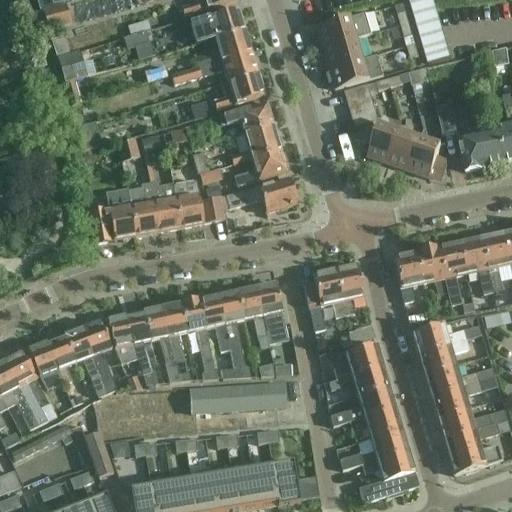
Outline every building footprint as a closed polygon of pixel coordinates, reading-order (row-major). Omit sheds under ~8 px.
[(36,0),(41,12),(54,8),(64,5),(62,0),(36,0)] [(236,4),(234,0),(194,0),(196,4),(181,9),(184,19),(206,12),(236,4)] [(407,0),(410,8),(427,66),(450,60),(432,0),(407,0)] [(70,26),(64,6),(42,13),(48,33),(70,26)] [(196,47),(214,41),(244,32),(238,11),(189,26),(196,47)] [(406,15),(397,17),(401,29),(409,27),(406,15)] [(323,52),(358,42),(372,38),(366,16),(352,20),(317,30),(323,52)] [(147,23),(127,29),(130,39),(150,33),(147,23)] [(409,27),(401,29),(404,41),(413,39),(409,27)] [(195,61),(198,70),(220,63),(251,54),(244,32),(214,41),(218,55),(195,61)] [(50,42),(55,58),(67,54),(62,38),(50,42)] [(323,52),(329,72),(364,62),(358,42),(323,52)] [(410,62),(419,60),(415,47),(407,50),(410,62)] [(507,51),(494,54),(494,69),(508,67),(507,51)] [(174,88),(201,80),(224,73),(227,84),(257,76),(251,54),(220,63),(198,70),(172,78),(174,88)] [(64,86),(86,79),(79,55),(57,61),(64,86)] [(377,58),(364,62),(329,72),(336,93),(383,80),(377,58)] [(146,85),(166,79),(162,69),(143,74),(146,85)] [(411,89),(431,84),(427,71),(408,77),(411,89)] [(264,98),(257,76),(227,84),(220,87),(223,100),(213,103),(215,112),(234,107),(264,98)] [(400,79),(388,82),(391,91),(403,87),(400,79)] [(388,82),(376,86),(379,94),(391,91),(388,82)] [(70,108),(80,105),(74,85),(64,89),(70,108)] [(368,88),(344,95),(348,107),(372,100),(368,88)] [(511,129),(500,131),(507,165),(511,164),(511,99),(505,101),(511,129)] [(372,100),(348,107),(351,118),(375,111),(372,100)] [(204,105),(189,109),(193,123),(208,118),(204,105)] [(239,123),(243,137),(272,127),(266,107),(248,112),(248,110),(217,119),(220,128),(239,123)] [(443,139),(457,136),(451,108),(437,111),(443,139)] [(483,108),(474,110),(486,170),(507,165),(500,131),(488,134),(483,108)] [(482,170),(486,170),(474,110),(465,112),(470,138),(459,140),(466,175),(483,172),(482,170)] [(375,111),(351,118),(355,130),(379,123),(375,111)] [(232,167),(251,162),(280,153),(272,127),(243,137),(248,153),(229,158),(232,167)] [(367,160),(388,168),(400,134),(379,127),(367,160)] [(193,128),(184,131),(188,142),(197,139),(193,128)] [(183,131),(169,135),(173,148),(187,143),(183,131)] [(388,168),(408,175),(420,141),(400,134),(388,168)] [(157,138),(141,143),(143,150),(159,145),(157,138)] [(441,148),(420,141),(408,175),(429,182),(441,148)] [(122,165),(138,161),(134,143),(118,146),(122,165)] [(286,175),(280,153),(251,162),(254,173),(232,178),(236,190),(257,184),(286,175)] [(197,177),(208,174),(203,155),(191,159),(197,177)] [(172,186),(174,201),(180,231),(203,228),(203,227),(213,225),(210,202),(199,204),(195,182),(172,186)] [(296,208),(289,183),(243,196),(243,194),(221,200),(210,202),(213,225),(225,223),(224,213),(262,203),(266,217),(296,208)] [(149,186),(153,205),(158,235),(180,231),(174,201),(172,186),(157,188),(157,185),(149,186)] [(127,193),(130,209),(136,239),(158,235),(153,205),(149,186),(140,187),(140,191),(127,193)] [(218,187),(204,191),(207,202),(221,198),(218,187)] [(113,240),(114,243),(136,239),(130,209),(127,193),(106,197),(108,210),(91,213),(96,246),(110,243),(110,241),(113,240)] [(511,233),(502,236),(509,268),(511,267),(511,233)] [(502,236),(480,241),(492,295),(501,293),(497,270),(509,268),(502,236)] [(480,241),(459,245),(466,277),(478,275),(483,298),(492,295),(480,241)] [(437,249),(436,249),(447,296),(450,309),(460,307),(454,280),(466,277),(459,245),(437,250),(437,249)] [(436,249),(415,253),(423,287),(435,284),(438,298),(447,296),(450,310),(450,309),(447,296),(436,249)] [(410,290),(423,287),(415,253),(415,254),(415,255),(392,260),(402,306),(413,304),(410,290)] [(357,268),(334,273),(344,317),(352,316),(349,303),(364,300),(357,268)] [(337,319),(344,317),(334,273),(313,277),(315,286),(305,288),(310,311),(334,306),(337,319)] [(275,286),(256,290),(268,348),(287,344),(281,316),(275,286)] [(256,290),(237,295),(243,324),(254,322),(255,326),(254,327),(259,351),(268,349),(268,348),(256,290)] [(234,372),(236,382),(250,382),(248,371),(245,370),(236,326),(243,324),(237,295),(218,299),(228,344),(230,354),(234,372)] [(218,299),(199,303),(205,333),(216,330),(216,335),(215,335),(220,356),(230,354),(228,344),(218,299)] [(198,302),(181,306),(188,337),(197,335),(198,339),(197,339),(204,373),(201,377),(201,383),(216,382),(205,333),(199,303),(198,303),(198,302)] [(501,305),(475,310),(478,322),(503,317),(501,305)] [(180,307),(162,311),(178,379),(180,385),(188,384),(179,343),(178,343),(177,339),(188,337),(181,306),(179,306),(180,307)] [(471,307),(461,309),(463,318),(473,316),(471,307)] [(315,335),(325,333),(320,310),(310,312),(315,335)] [(162,311),(143,315),(151,345),(160,343),(161,347),(160,347),(169,385),(179,384),(178,379),(162,311)] [(407,318),(409,328),(430,323),(428,313),(407,318)] [(143,315),(125,319),(138,363),(143,379),(151,376),(143,351),(141,351),(140,347),(151,345),(143,315)] [(104,324),(120,368),(138,363),(125,319),(104,324)] [(99,325),(81,332),(107,398),(115,395),(103,362),(101,362),(100,357),(110,353),(99,325)] [(411,335),(418,357),(465,343),(462,335),(446,339),(443,326),(411,335)] [(351,348),(374,342),(371,330),(348,336),(351,348)] [(81,332),(63,338),(75,367),(85,363),(86,368),(85,368),(98,401),(107,398),(81,332)] [(63,338),(44,345),(63,388),(72,385),(67,375),(65,371),(75,367),(63,338)] [(418,357),(424,378),(455,369),(452,357),(468,352),(465,343),(418,357)] [(55,392),(63,388),(44,345),(25,353),(39,380),(49,377),(51,381),(50,382),(55,392)] [(333,372),(336,383),(382,369),(375,346),(344,355),(348,368),(333,372)] [(21,355),(3,364),(24,405),(37,429),(45,424),(25,386),(35,382),(21,355)] [(3,364),(0,365),(0,401),(5,411),(15,407),(28,433),(37,429),(24,405),(3,364)] [(273,368),(258,370),(260,380),(276,380),(273,368)] [(282,370),(275,370),(276,380),(291,379),(291,368),(282,368),(282,370)] [(353,386),(357,400),(388,390),(382,369),(336,383),(338,390),(353,386)] [(424,378),(430,400),(477,386),(475,377),(459,382),(455,369),(424,378)] [(222,383),(236,382),(234,372),(220,374),(222,383)] [(126,383),(130,394),(140,393),(135,379),(126,383)] [(430,400),(437,423),(468,413),(464,399),(480,395),(477,386),(430,400)] [(191,417),(284,412),(283,388),(189,394),(191,417)] [(333,431),(348,426),(394,412),(388,390),(357,400),(360,411),(329,420),(333,431)] [(80,398),(69,403),(72,410),(83,405),(80,398)] [(483,407),(491,429),(504,424),(497,403),(483,407)] [(365,429),(369,443),(401,434),(394,412),(348,426),(351,433),(365,429)] [(437,423),(442,443),(490,428),(487,419),(471,424),(468,413),(437,423)] [(210,422),(202,422),(203,430),(211,430),(210,422)] [(66,428),(10,457),(14,464),(70,435),(66,428)] [(80,428),(70,432),(86,471),(94,468),(80,428)] [(442,443),(449,464),(480,455),(496,450),(480,454),(476,442),(492,437),(490,428),(442,443)] [(277,434),(266,435),(267,446),(278,445),(277,434)] [(342,475),(361,469),(407,455),(401,434),(369,443),(372,454),(339,464),(342,475)] [(266,435),(255,436),(256,448),(267,446),(266,435)] [(5,452),(17,445),(13,437),(1,444),(5,452)] [(86,442),(100,483),(114,478),(100,437),(86,442)] [(236,438),(225,439),(226,450),(237,449),(236,438)] [(225,439),(215,440),(216,451),(226,450),(225,439)] [(195,442),(184,443),(186,454),(196,453),(195,442)] [(184,443),(174,444),(175,455),(186,454),(184,443)] [(154,446),(144,447),(145,458),(155,457),(154,446)] [(144,447),(133,448),(134,459),(145,458),(144,447)] [(500,464),(496,450),(480,455),(449,464),(452,477),(500,464)] [(378,472),(382,485),(382,486),(413,476),(407,455),(361,469),(363,476),(378,472)] [(292,465),(271,468),(278,510),(299,507),(299,504),(318,500),(315,481),(295,484),(292,465)] [(271,468),(250,471),(257,511),(267,511),(278,510),(271,468)] [(257,511),(250,471),(230,475),(236,511),(257,511)] [(0,492),(2,498),(20,491),(14,475),(0,480),(0,492)] [(89,475),(79,479),(82,488),(83,489),(93,485),(89,475)] [(236,511),(230,475),(210,478),(215,511),(236,511)] [(417,490),(413,476),(382,486),(382,485),(358,493),(362,506),(417,490)] [(215,511),(210,478),(190,481),(195,511),(215,511)] [(79,479),(69,483),(72,492),(73,493),(83,489),(82,488),(79,479)] [(195,511),(190,481),(170,485),(174,511),(195,511)] [(174,511),(170,485),(150,488),(153,511),(174,511)] [(57,486),(47,490),(51,501),(61,497),(57,486)] [(153,511),(150,488),(128,492),(131,511),(153,511)] [(47,490),(37,494),(42,505),(51,501),(47,490)] [(110,511),(105,497),(88,504),(91,511),(110,511)] [(16,499),(6,503),(9,511),(13,511),(20,509),(16,499)] [(9,511),(6,503),(0,505),(0,511),(9,511)]
